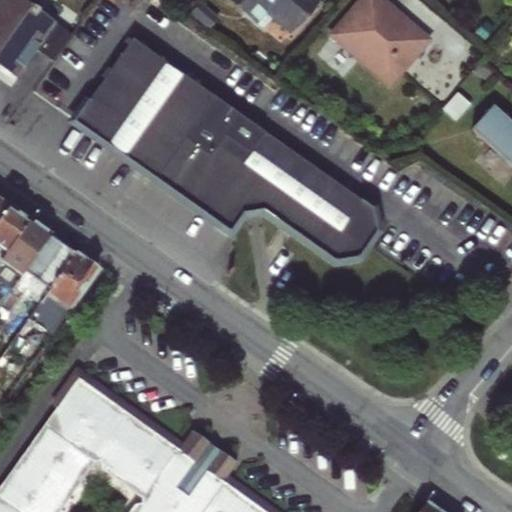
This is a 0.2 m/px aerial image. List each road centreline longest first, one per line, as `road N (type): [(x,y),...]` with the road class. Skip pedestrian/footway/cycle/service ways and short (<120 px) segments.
road 1 (residential): [(412,447),(0,162)]
road 2 (residential): [(511,335),(412,447)]
